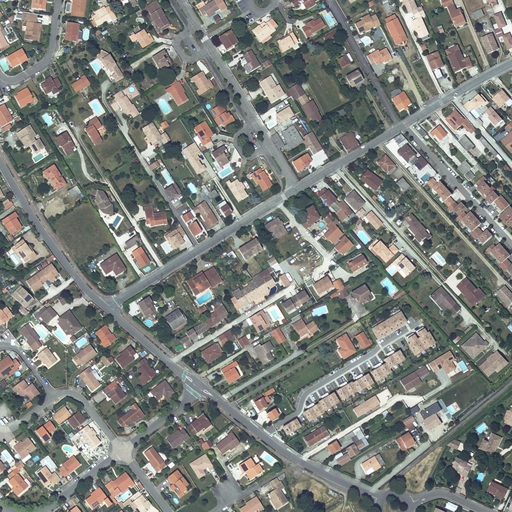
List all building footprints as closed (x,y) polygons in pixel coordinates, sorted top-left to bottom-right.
[(35,0),(34,9),(43,10),(44,1),(46,1),(46,0),(35,0)] [(75,0),(73,0),(71,15),(83,16),(84,13),(74,12),(75,0)] [(75,0),(74,12),(84,13),(85,0),(75,0)] [(156,0),(155,0),(141,9),(143,13),(148,10),(159,29),(167,25),(162,17),(164,16),(160,8),(161,8),(156,0)] [(206,14),(207,16),(213,12),(219,9),(220,11),(226,7),(221,0),(213,0),(198,9),(202,16),(206,14)] [(413,0),(402,0),(403,0),(408,12),(412,10),(416,19),(412,20),(420,38),(428,34),(421,17),(426,15),(421,5),(416,8),(413,0)] [(387,2),(383,4),(382,4),(387,15),(392,13),(391,10),(389,6),(387,2)] [(454,4),(447,7),(448,9),(455,24),(465,20),(460,9),(456,10),(454,4)] [(101,11),(96,15),(92,17),(97,26),(110,18),(112,21),(116,18),(112,11),(108,14),(105,9),(104,7),(100,10),(101,11)] [(481,9),(471,13),(474,19),(484,15),(481,9)] [(34,14),(23,12),(22,20),(27,21),(25,39),(36,41),(38,24),(36,24),(34,23),(34,21),(33,21),(34,14)] [(506,26),(501,12),(494,15),(499,28),(494,30),(496,34),(502,32),(501,28),(506,26)] [(359,33),(365,30),(365,29),(368,28),(368,29),(368,28),(374,26),(375,27),(380,25),(375,14),(370,17),(366,19),(365,16),(361,18),(362,20),(355,24),(359,33)] [(386,24),(394,41),(404,36),(396,19),(396,20),(393,15),(385,19),(387,23),(386,24)] [(167,25),(159,29),(161,31),(170,25),(164,16),(162,17),(167,25)] [(310,23),(309,21),(304,24),(306,26),(301,29),(306,38),(311,35),(310,34),(324,26),(320,18),(313,22),(310,23)] [(261,29),(260,27),(259,26),(253,30),(260,41),(275,30),(273,27),(276,25),(272,19),(265,24),(266,25),(261,29)] [(67,23),(66,33),(67,33),(66,40),(76,41),(79,25),(67,23)] [(338,28),(324,36),(327,42),(341,34),(338,28)] [(134,34),(130,37),(133,42),(137,39),(143,48),(153,42),(151,38),(149,39),(146,35),(143,30),(135,35),(134,34)] [(218,38),(221,43),(223,42),(227,48),(237,42),(230,31),(218,38)] [(508,49),(511,47),(511,39),(509,33),(504,35),(502,32),(496,34),(498,38),(502,36),(508,49)] [(281,45),(279,46),(283,51),(298,42),(292,33),(288,35),(288,37),(279,42),(281,45)] [(482,38),(485,46),(487,45),(490,52),(498,48),(492,34),(482,38)] [(288,35),(277,41),(279,46),(281,45),(279,42),(288,37),(288,35)] [(404,36),(394,41),(396,44),(406,39),(404,36)] [(391,58),(385,47),(378,51),(377,49),(366,55),(370,63),(374,61),(374,62),(382,58),(383,60),(383,62),(391,58)] [(472,67),(468,57),(463,59),(458,48),(447,52),(455,69),(460,67),(461,69),(466,66),(467,69),(472,67)] [(6,57),(11,66),(19,62),(20,63),(28,59),(22,49),(6,57)] [(108,54),(101,50),(97,57),(102,59),(108,69),(111,67),(113,71),(115,73),(112,75),(116,82),(124,77),(109,55),(108,55),(108,54)] [(164,58),(163,55),(166,53),(163,50),(151,58),(160,71),(169,65),(166,62),(165,59),(163,60),(163,58),(164,58)] [(250,50),(242,55),(247,63),(243,66),(244,67),(247,72),(247,73),(259,66),(250,50)] [(438,53),(427,57),(433,71),(439,68),(444,66),(438,53)] [(345,55),(337,60),(342,67),(350,62),(345,55)] [(107,70),(108,69),(102,59),(97,57),(96,58),(100,60),(107,70)] [(439,68),(433,71),(437,78),(443,76),(439,68)] [(346,77),(351,86),(358,82),(359,83),(362,80),(361,77),(357,70),(346,77)] [(194,81),(199,89),(202,94),(211,88),(207,81),(204,76),(204,75),(202,72),(191,79),(193,82),(194,81)] [(89,84),(85,77),(84,75),(80,78),(81,80),(85,87),(89,84)] [(259,82),(267,94),(269,93),(274,101),(284,95),(278,85),(275,86),(269,76),(259,82)] [(46,84),(46,83),(40,86),(45,95),(52,91),(54,95),(58,92),(57,88),(61,86),(57,79),(53,81),(52,79),(47,82),(48,83),(46,84)] [(410,82),(407,84),(412,95),(417,93),(410,79),(409,80),(410,82)] [(81,80),(71,86),(75,93),(85,87),(81,80)] [(447,88),(444,81),(438,84),(441,91),(447,88)] [(183,93),(179,86),(181,85),(179,82),(172,86),(174,90),(170,92),(178,105),(187,100),(183,93)] [(309,102),(298,83),(289,88),(296,99),(298,98),(309,116),(310,116),(317,112),(318,111),(312,100),(309,102)] [(24,92),(18,95),(15,97),(21,108),(34,100),(35,102),(38,101),(33,93),(30,94),(27,88),(23,90),(24,92)] [(391,93),(393,98),(402,93),(399,88),(391,93)] [(494,95),(495,96),(498,94),(498,95),(503,90),(502,88),(494,95)] [(498,94),(495,96),(495,97),(502,105),(510,98),(504,90),(503,90),(498,95),(498,94)] [(112,96),(116,102),(117,101),(123,110),(127,116),(131,113),(135,111),(131,105),(125,96),(124,97),(123,97),(119,92),(118,93),(112,96)] [(393,98),(392,99),(399,110),(410,104),(403,92),(402,93),(393,98)] [(488,102),(481,95),(476,100),(475,99),(472,101),(470,102),(469,101),(468,102),(464,106),(469,112),(474,107),(476,110),(478,108),(480,110),(488,102)] [(499,108),(502,105),(495,97),(492,100),(499,108)] [(139,114),(132,104),(131,105),(135,111),(131,113),(134,117),(139,114)] [(219,126),(222,124),(227,121),(228,123),(234,120),(233,118),(231,119),(229,116),(227,117),(225,114),(226,114),(220,104),(211,110),(211,111),(214,115),(216,118),(215,119),(219,126)] [(0,123),(2,126),(12,120),(3,105),(0,107),(0,123)] [(489,117),(492,121),(491,122),(496,128),(497,127),(499,125),(500,127),(505,123),(490,107),(486,111),(490,116),(489,117)] [(455,129),(462,124),(462,123),(469,130),(470,130),(476,137),(474,138),(477,141),(478,139),(479,140),(480,139),(495,157),(498,154),(490,145),(474,126),(473,127),(466,120),(465,121),(464,119),(456,110),(446,119),(455,129)] [(321,120),(317,112),(310,116),(314,124),(321,120)] [(88,128),(85,130),(91,141),(99,136),(95,130),(101,126),(96,118),(87,123),(90,127),(88,128)] [(194,128),(198,135),(202,142),(204,145),(210,141),(208,138),(213,135),(210,131),(209,131),(207,127),(204,121),(194,128)] [(152,123),(143,129),(153,145),(161,140),(164,144),(171,140),(165,132),(160,136),(152,123)] [(439,125),(430,133),(432,136),(434,134),(440,141),(447,135),(439,125)] [(16,134),(23,144),(27,142),(29,146),(30,145),(35,152),(43,147),(38,139),(34,141),(32,137),(34,136),(28,126),(16,134)] [(286,141),(287,144),(294,140),(293,138),(299,135),(293,126),(281,133),(281,132),(279,133),(280,135),(282,134),(286,140),(286,141)] [(341,126),(334,130),(338,137),(345,133),(341,126)] [(421,128),(417,132),(422,137),(426,133),(425,133),(421,128)] [(494,138),(498,142),(508,133),(504,129),(494,138)] [(511,151),(511,131),(501,141),(511,152),(511,151)] [(56,138),(66,154),(72,150),(71,149),(70,148),(74,145),(65,132),(56,138)] [(339,139),(346,152),(347,154),(360,147),(359,146),(351,132),(348,134),(347,133),(346,134),(347,135),(339,139)] [(322,149),(318,142),(313,134),(303,141),(307,148),(310,147),(314,154),(322,149)] [(287,144),(282,147),(283,148),(282,149),(283,152),(302,141),(299,135),(293,138),(294,140),(287,144)] [(464,135),(458,140),(468,151),(469,150),(474,146),(464,135)] [(402,149),(401,148),(397,151),(407,162),(409,161),(412,165),(414,163),(420,170),(428,163),(422,157),(421,156),(417,159),(414,156),(415,155),(405,144),(403,147),(404,148),(402,149)] [(224,154),(222,152),(220,148),(211,154),(219,167),(229,162),(226,158),(224,155),(223,156),(222,155),(224,154)] [(305,166),(305,165),(307,163),(311,161),(306,154),(293,162),(298,171),(305,166)] [(382,160),(381,159),(377,163),(388,175),(396,168),(394,166),(385,156),(382,158),(383,159),(382,160)] [(163,164),(160,160),(149,167),(152,170),(163,164)] [(466,161),(457,168),(469,181),(471,179),(466,173),(469,170),(472,168),(466,161)] [(54,166),(43,172),(47,179),(49,178),(56,190),(65,184),(54,166)] [(251,174),(253,177),(254,177),(258,183),(263,191),(272,185),(267,178),(265,175),(263,171),(261,172),(259,169),(251,174)] [(469,170),(466,173),(471,179),(475,176),(469,170)] [(382,182),(367,171),(360,180),(375,191),(382,182)] [(483,176),(477,182),(480,185),(479,186),(477,188),(482,195),(484,193),(485,192),(490,188),(484,182),(487,180),(483,176)] [(396,183),(403,192),(409,187),(409,186),(402,178),(396,183)] [(243,189),(239,183),(237,179),(231,183),(229,181),(226,182),(238,201),(247,196),(243,189)] [(433,188),(438,184),(433,179),(428,183),(432,189),(433,188)] [(338,183),(348,192),(351,189),(344,183),(341,180),(338,183)] [(439,194),(446,188),(440,182),(438,184),(433,188),(439,194)] [(175,183),(164,190),(169,200),(174,197),(176,195),(177,196),(181,193),(175,183)] [(204,185),(201,187),(209,199),(217,194),(215,190),(209,193),(204,185)] [(485,192),(488,195),(487,196),(485,198),(491,204),(494,201),(498,197),(493,191),(495,189),(492,186),(490,188),(485,192)] [(77,195),(73,188),(68,192),(71,198),(77,195)] [(324,188),(317,195),(319,198),(321,197),(337,214),(336,214),(342,220),(348,215),(349,216),(350,215),(352,218),(355,216),(348,208),(348,207),(342,200),(336,205),(334,203),(336,200),(324,188)] [(446,188),(439,194),(445,200),(444,201),(449,207),(454,202),(451,198),(449,200),(448,198),(452,194),(446,188)] [(96,196),(95,200),(101,208),(104,209),(105,214),(107,215),(112,214),(112,205),(110,204),(102,192),(92,189),(91,195),(96,196)] [(351,197),(347,200),(356,210),(364,204),(353,192),(349,195),(351,197)] [(494,201),(497,204),(503,198),(500,195),(498,197),(494,201)] [(506,202),(503,198),(497,204),(499,207),(506,202)] [(101,208),(95,200),(93,200),(101,211),(102,212),(103,213),(105,214),(104,209),(101,208)] [(449,207),(447,208),(451,212),(453,210),(459,216),(463,212),(467,208),(462,202),(458,206),(454,202),(449,207)] [(499,207),(502,211),(509,205),(506,202),(499,207)] [(364,204),(356,210),(358,212),(365,205),(364,204)] [(219,208),(224,216),(227,214),(228,215),(232,212),(227,205),(221,208),(220,207),(219,208)] [(144,208),(145,215),(153,214),(151,207),(144,208)] [(307,211),(306,210),(302,212),(306,221),(308,224),(319,218),(313,208),(307,211)] [(201,215),(208,226),(216,221),(209,209),(201,215)] [(196,217),(192,210),(181,217),(194,237),(201,232),(195,222),(192,223),(191,222),(192,222),(191,220),(196,217)] [(511,216),(506,210),(503,213),(510,222),(511,220),(511,216)] [(466,215),(463,212),(459,216),(456,218),(459,222),(462,219),(467,225),(475,217),(470,211),(466,215)] [(14,212),(2,221),(11,235),(21,228),(15,218),(17,217),(14,212)] [(153,214),(145,215),(145,220),(148,219),(149,224),(150,226),(154,226),(155,223),(161,222),(163,224),(167,224),(165,212),(153,214)] [(327,214),(324,218),(323,218),(328,224),(335,218),(329,212),(327,214)] [(372,212),(365,217),(377,230),(383,225),(372,212)] [(503,213),(499,217),(506,225),(510,222),(503,213)] [(426,231),(411,215),(405,220),(411,227),(409,228),(417,237),(415,238),(420,243),(422,241),(426,237),(428,240),(431,237),(429,234),(428,235),(424,231),(426,231)] [(287,232),(278,217),(262,227),(267,235),(274,231),(278,238),(287,232)] [(475,217),(467,225),(472,231),(470,233),(473,236),(480,230),(477,227),(481,223),(475,217)] [(332,243),(343,233),(335,225),(338,222),(335,218),(328,224),(326,226),(330,230),(323,236),(326,238),(327,237),(329,239),(332,243)] [(180,237),(185,234),(180,226),(164,236),(164,237),(167,240),(169,238),(174,245),(175,244),(177,247),(184,243),(180,237)] [(480,230),(473,236),(476,240),(478,237),(483,243),(492,236),(486,230),(483,233),(480,230)] [(137,235),(124,243),(128,249),(131,247),(137,243),(141,241),(137,235)] [(342,254),(353,245),(345,236),(340,240),(341,241),(334,247),(338,251),(339,250),(340,252),(342,254)] [(250,246),(248,243),(238,250),(245,259),(261,249),(257,241),(250,246)] [(385,262),(398,250),(393,245),(387,250),(386,251),(385,249),(386,248),(380,241),(372,248),(385,262)] [(17,245),(14,246),(17,250),(16,250),(20,255),(25,262),(34,256),(27,247),(25,243),(19,248),(17,245)] [(128,249),(125,251),(128,256),(131,254),(131,253),(137,249),(140,247),(137,243),(131,247),(128,249)] [(490,251),(496,257),(504,249),(499,243),(495,247),(492,244),(485,250),(488,253),(490,251)] [(17,250),(14,246),(11,248),(18,257),(20,255),(16,250),(17,250)] [(499,265),(502,268),(509,262),(506,259),(510,255),(504,249),(496,257),(501,263),(499,265)] [(144,254),(136,259),(142,267),(150,262),(144,254)] [(415,268),(401,254),(394,261),(407,275),(415,268)] [(106,274),(111,271),(110,270),(112,269),(113,270),(116,275),(125,270),(115,255),(100,265),(106,274)] [(362,256),(353,261),(348,264),(353,272),(367,263),(362,256)] [(276,263),(273,257),(267,260),(271,266),(276,263)] [(432,259),(430,261),(436,267),(438,265),(432,259)] [(507,269),(511,274),(511,264),(511,265),(509,262),(502,268),(505,271),(507,269)] [(37,288),(36,287),(41,283),(48,279),(53,275),(54,277),(58,273),(51,264),(26,282),(33,291),(37,288)] [(261,279),(267,289),(275,284),(273,279),(277,276),(271,267),(267,270),(258,275),(261,279)] [(192,279),(186,282),(193,292),(197,289),(199,292),(199,293),(210,286),(211,288),(216,285),(216,284),(221,281),(214,268),(208,272),(208,271),(203,274),(203,275),(193,281),(192,279)] [(252,278),(246,270),(243,272),(248,280),(252,278)] [(201,272),(192,279),(193,281),(203,275),(203,274),(201,272)] [(290,284),(285,274),(279,277),(285,287),(290,284)] [(327,277),(313,286),(319,296),(333,287),(327,277)] [(263,295),(262,294),(268,291),(267,289),(261,279),(255,283),(249,287),(241,292),(234,296),(235,297),(242,308),(248,304),(247,303),(256,298),(256,299),(263,295)] [(339,279),(332,284),(336,291),(343,287),(339,279)] [(457,286),(467,298),(468,297),(476,305),(483,298),(476,290),(465,279),(457,286)] [(315,284),(313,280),(305,284),(308,288),(315,284)] [(351,293),(355,299),(356,298),(357,300),(361,300),(362,302),(365,303),(370,300),(367,295),(370,294),(364,285),(351,293)] [(511,303),(511,294),(504,286),(497,292),(509,306),(511,303)] [(344,287),(336,292),(337,293),(339,297),(341,300),(348,295),(346,291),(344,288),(344,287)] [(16,292),(12,296),(24,307),(28,304),(26,302),(31,297),(22,288),(17,293),(16,292)] [(443,294),(439,289),(431,296),(437,304),(440,301),(447,309),(453,315),(456,313),(451,307),(455,303),(445,293),(443,294)] [(478,289),(476,290),(483,298),(485,296),(478,289)] [(401,290),(394,296),(396,299),(404,294),(402,291),(401,290)] [(287,312),(309,299),(304,291),(282,304),(287,312)] [(59,300),(63,306),(68,303),(64,297),(59,300)] [(136,305),(139,309),(141,308),(146,316),(154,311),(151,306),(153,305),(148,297),(136,305)] [(242,308),(235,297),(231,300),(237,310),(242,308)] [(468,297),(467,298),(466,298),(474,307),(476,305),(468,297)] [(440,301),(437,304),(444,312),(447,309),(440,301)] [(210,317),(204,321),(204,322),(208,328),(220,321),(219,320),(228,315),(222,305),(222,306),(219,302),(211,307),(214,313),(209,315),(210,317)] [(455,303),(451,307),(456,313),(460,309),(455,303)] [(0,324),(3,323),(3,322),(8,318),(8,319),(13,316),(7,307),(2,311),(1,309),(0,309),(0,324)] [(34,317),(38,320),(40,318),(41,317),(40,316),(47,310),(44,307),(34,317)] [(47,310),(40,316),(41,317),(47,323),(55,315),(49,308),(47,310)] [(141,308),(139,309),(146,320),(156,314),(154,311),(146,316),(141,308)] [(253,315),(249,318),(258,333),(269,326),(264,319),(266,318),(263,313),(261,310),(253,315)] [(59,318),(61,321),(71,335),(79,329),(74,321),(75,320),(69,311),(59,318)] [(172,316),(171,314),(165,318),(172,330),(186,321),(180,311),(172,316)] [(401,312),(395,316),(401,328),(408,324),(401,312)] [(397,330),(401,328),(395,316),(390,319),(397,330)] [(391,334),(397,330),(390,319),(385,322),(391,334)] [(292,325),(294,329),(295,328),(297,332),(296,332),(299,338),(306,333),(308,331),(310,335),(317,330),(315,326),(316,326),(313,321),(305,326),(301,320),(292,325)] [(71,335),(61,321),(58,323),(68,337),(71,335)] [(186,321),(172,330),(174,334),(188,325),(186,321)] [(192,338),(196,335),(208,328),(204,322),(193,329),(186,333),(187,336),(190,340),(192,338)] [(386,337),(391,334),(385,322),(379,326),(386,337)] [(28,324),(20,330),(24,336),(28,341),(26,342),(30,346),(36,341),(39,339),(28,324)] [(115,340),(111,334),(107,329),(108,328),(106,325),(95,332),(106,347),(115,340)] [(379,341),(386,337),(379,326),(372,330),(379,341)] [(278,328),(271,331),(279,343),(285,340),(278,328)] [(230,329),(223,334),(228,342),(235,338),(230,329)] [(425,330),(422,332),(431,348),(436,345),(429,333),(427,334),(425,330)] [(426,350),(431,348),(422,332),(419,334),(421,338),(419,339),(426,350)] [(363,334),(356,338),(362,348),(369,343),(363,334)] [(475,334),(466,342),(471,347),(466,352),(473,359),(488,344),(485,341),(483,343),(475,334)] [(337,340),(341,347),(350,342),(346,335),(337,340)] [(187,336),(182,339),(184,344),(190,341),(190,340),(187,336)] [(415,336),(412,338),(421,353),(426,350),(419,339),(417,340),(415,336)] [(248,341),(247,342),(244,337),(237,341),(242,348),(248,344),(254,341),(252,338),(248,340),(248,341)] [(415,357),(421,353),(412,338),(409,339),(411,343),(408,345),(415,357)] [(36,341),(30,346),(35,351),(40,347),(43,344),(41,341),(39,342),(38,341),(37,342),(36,341)] [(253,348),(256,354),(259,352),(261,356),(260,356),(264,363),(272,358),(268,352),(273,349),(268,341),(260,346),(259,344),(253,348)] [(350,342),(341,347),(342,348),(339,350),(343,358),(355,351),(350,342)] [(466,352),(471,347),(466,342),(461,347),(466,352)] [(81,362),(81,363),(89,358),(89,359),(96,353),(90,345),(72,358),(77,365),(81,362)] [(215,345),(203,352),(207,358),(205,359),(208,363),(221,355),(215,345)] [(121,356),(116,360),(122,368),(134,359),(132,356),(135,353),(130,347),(120,354),(121,356)] [(37,355),(39,358),(40,357),(45,363),(48,367),(56,361),(46,348),(37,355)] [(259,352),(256,354),(263,364),(264,363),(260,356),(261,356),(259,352)] [(400,352),(393,356),(398,365),(406,360),(400,352)] [(455,368),(452,362),(455,360),(450,352),(429,364),(434,373),(443,368),(447,374),(455,368)] [(497,352),(480,368),(488,376),(501,364),(503,367),(507,363),(497,352)] [(0,363),(0,376),(2,379),(6,376),(5,375),(16,367),(16,368),(20,365),(15,359),(12,361),(8,356),(1,361),(2,362),(0,363)] [(385,361),(387,364),(390,370),(398,365),(393,356),(385,361)] [(143,358),(138,362),(142,366),(137,370),(146,382),(155,375),(150,369),(146,363),(147,362),(143,358)] [(463,361),(458,363),(462,371),(467,369),(463,361)] [(231,364),(221,370),(229,384),(239,378),(231,364)] [(387,364),(379,369),(385,378),(393,374),(390,370),(387,364)] [(400,381),(404,389),(412,384),(413,386),(421,382),(418,378),(428,372),(428,371),(427,371),(425,367),(425,366),(400,381)] [(5,375),(6,376),(16,368),(16,367),(5,375)] [(377,383),(385,378),(379,369),(371,373),(377,383)] [(84,371),(79,375),(82,379),(83,378),(88,384),(87,384),(92,391),(100,385),(90,372),(87,375),(84,371)] [(368,375),(361,379),(366,389),(374,384),(368,375)] [(120,376),(111,383),(114,387),(117,385),(115,383),(121,378),(120,376)] [(359,394),(366,389),(361,379),(353,384),(358,392),(359,394)] [(29,388),(28,386),(23,380),(12,388),(15,391),(16,390),(22,397),(26,394),(31,400),(39,394),(33,385),(29,388)] [(150,392),(156,399),(160,396),(163,394),(166,398),(173,392),(164,381),(150,392)] [(352,382),(344,387),(351,397),(358,392),(353,384),(352,382)] [(111,383),(105,388),(108,392),(109,391),(112,396),(111,397),(110,398),(115,404),(125,396),(117,385),(114,387),(111,383)] [(343,401),(351,397),(344,387),(337,391),(343,401)] [(273,388),(264,394),(265,397),(275,391),(273,388)] [(334,393),(326,398),(332,408),(340,403),(334,393)] [(375,396),(353,410),(358,417),(380,404),(375,396)] [(264,401),(263,399),(262,399),(255,403),(259,411),(267,406),(265,403),(269,401),(267,397),(264,399),(265,401),(264,401)] [(325,412),(332,408),(326,398),(319,402),(320,404),(324,411),(325,412)] [(422,412),(426,419),(431,416),(436,414),(441,411),(437,403),(422,412)] [(320,404),(312,409),(318,418),(326,414),(325,412),(324,411),(320,404)] [(64,407),(52,416),(58,424),(70,415),(64,407)] [(126,426),(132,421),(138,416),(140,418),(140,419),(144,416),(138,408),(135,411),(134,409),(118,421),(122,427),(125,424),(126,426)] [(278,416),(274,409),(267,413),(271,420),(278,416)] [(311,423),(318,418),(312,409),(305,413),(311,423)] [(79,412),(67,420),(74,429),(85,421),(79,412)] [(437,416),(436,414),(431,416),(426,419),(423,421),(428,429),(436,423),(435,422),(436,421),(435,418),(437,416)] [(197,420),(191,425),(197,433),(203,428),(204,430),(211,424),(204,416),(198,421),(197,420)] [(403,421),(405,426),(415,420),(412,416),(403,421)] [(436,421),(435,422),(436,423),(428,429),(429,431),(442,424),(437,416),(435,418),(436,421)] [(295,420),(289,423),(294,431),(300,428),(295,420)] [(50,421),(36,432),(44,443),(50,438),(48,434),(55,428),(50,421)] [(423,421),(418,424),(423,432),(428,429),(423,421)] [(288,435),(294,431),(289,423),(283,426),(288,435)] [(411,423),(406,426),(410,432),(415,428),(411,423)] [(87,425),(79,431),(81,434),(82,436),(87,442),(92,448),(100,442),(94,435),(90,429),(87,425)] [(191,425),(188,427),(194,435),(197,433),(191,425)] [(304,438),(309,445),(316,440),(317,442),(328,435),(323,426),(304,438)] [(358,427),(344,436),(347,440),(350,438),(361,431),(358,427)] [(416,429),(411,433),(414,438),(419,435),(416,429)] [(174,436),(173,435),(166,440),(173,449),(185,439),(186,440),(189,437),(183,430),(180,432),(179,432),(174,436)] [(361,431),(350,438),(353,443),(364,437),(361,431)] [(222,455),(229,449),(235,444),(236,446),(240,443),(231,432),(227,435),(228,437),(216,446),(222,455)] [(399,447),(404,444),(405,443),(406,445),(405,445),(406,448),(414,443),(408,433),(395,440),(399,447)] [(489,442),(484,440),(481,449),(493,454),(497,446),(498,447),(502,438),(493,434),(489,442)] [(365,440),(370,448),(377,444),(373,436),(365,440)] [(17,445),(13,447),(22,458),(28,453),(35,448),(28,438),(22,443),(18,446),(17,445)] [(203,443),(201,445),(205,451),(211,446),(207,440),(203,443)] [(460,442),(454,440),(447,445),(457,450),(460,442)] [(333,442),(327,446),(331,454),(339,449),(335,441),(333,442)] [(353,444),(345,449),(350,457),(358,452),(356,450),(363,445),(360,441),(353,445),(353,444)] [(144,453),(150,462),(156,469),(155,469),(157,473),(164,468),(161,464),(163,463),(152,448),(144,453)] [(348,454),(336,459),(339,466),(351,462),(348,454)] [(379,454),(361,464),(367,474),(385,464),(379,454)] [(29,455),(22,460),(24,463),(31,458),(29,455)] [(205,455),(190,464),(199,478),(205,475),(202,470),(207,467),(208,469),(212,466),(205,455)] [(64,468),(60,471),(64,477),(80,464),(73,456),(62,465),(64,468)] [(250,458),(239,466),(240,468),(243,466),(247,471),(251,478),(263,471),(258,464),(256,465),(255,466),(250,458)] [(470,469),(466,467),(467,465),(467,463),(457,458),(453,468),(462,473),(462,474),(467,477),(470,469)] [(37,473),(41,479),(47,486),(50,483),(55,480),(56,482),(60,480),(54,473),(51,475),(45,466),(37,473)] [(16,468),(7,475),(10,479),(8,481),(14,488),(19,494),(27,487),(17,474),(19,472),(16,468)] [(177,471),(169,477),(174,484),(173,484),(170,487),(172,489),(171,490),(172,491),(174,490),(180,497),(184,494),(182,492),(186,489),(185,488),(185,487),(188,485),(177,471)] [(133,483),(126,474),(118,480),(117,479),(113,482),(112,481),(106,486),(111,492),(113,490),(117,495),(120,492),(127,487),(129,485),(131,488),(135,485),(133,483)] [(276,478),(269,482),(274,490),(275,492),(270,496),(278,508),(287,502),(280,490),(283,488),(279,482),(276,478)] [(488,490),(497,494),(496,496),(503,499),(508,489),(492,482),(488,490)] [(86,488),(78,495),(79,496),(88,489),(86,488)] [(97,492),(92,496),(85,500),(92,509),(98,505),(103,501),(106,504),(107,506),(111,503),(99,488),(96,490),(97,492)] [(138,492),(132,496),(133,498),(135,500),(134,501),(133,502),(131,503),(132,505),(131,506),(134,510),(138,507),(142,511),(145,510),(151,505),(147,501),(146,502),(141,496),(138,492)] [(132,496),(123,503),(125,504),(133,498),(132,496)] [(278,508),(270,496),(269,497),(277,509),(278,508)] [(253,501),(246,505),(240,510),(241,511),(252,511),(258,509),(259,510),(263,508),(256,497),(252,500),(253,501)]
